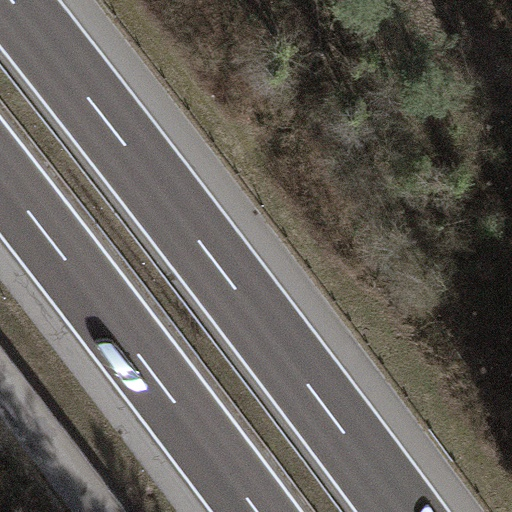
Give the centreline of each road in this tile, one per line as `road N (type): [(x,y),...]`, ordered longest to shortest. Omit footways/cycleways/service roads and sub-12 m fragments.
road 1 (motorway): [(405,511),(13,0)]
road 2 (motorway): [(0,177),(255,511)]
road 3 (unclassified): [(0,391),(91,511)]
